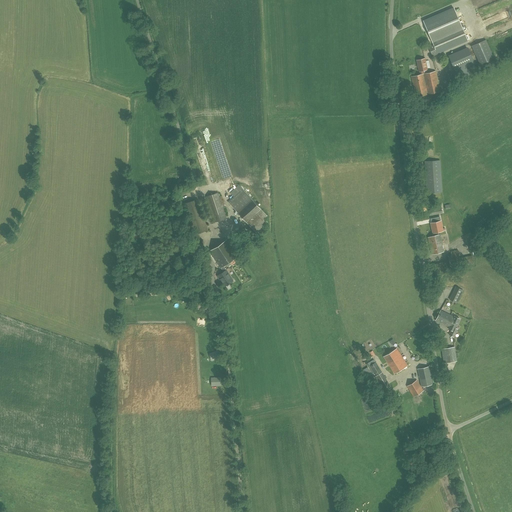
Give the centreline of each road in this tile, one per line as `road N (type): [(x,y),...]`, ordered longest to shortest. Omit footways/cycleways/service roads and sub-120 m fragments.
road 1 (unclassified): [(451,426),(396,106),(391,0)]
road 2 (track): [(222,310),(242,511)]
road 3 (track): [(110,350),(99,474),(107,511)]
